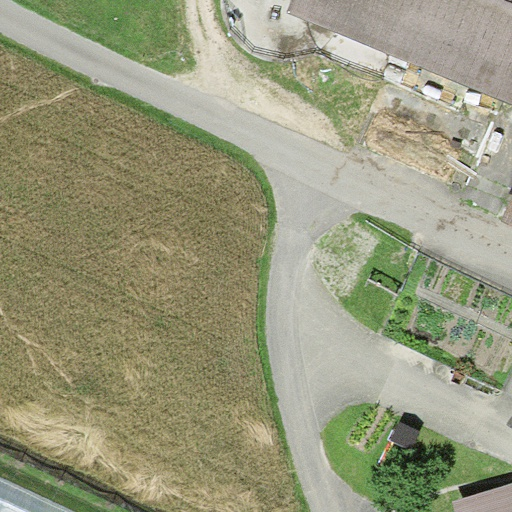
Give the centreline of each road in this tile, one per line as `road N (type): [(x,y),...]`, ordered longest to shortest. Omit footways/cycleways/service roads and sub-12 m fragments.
road 1 (unclassified): [(0,21),(511,249)]
road 2 (track): [(298,154),(276,289),(275,349),(318,511)]
road 3 (track): [(511,459),(393,383),(309,350),(275,349)]
